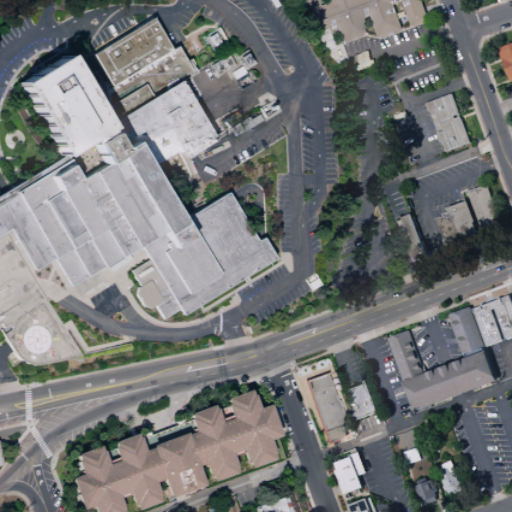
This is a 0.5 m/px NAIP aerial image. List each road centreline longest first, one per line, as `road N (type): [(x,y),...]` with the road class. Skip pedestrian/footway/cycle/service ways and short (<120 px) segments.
road 1 (tertiary): [(269,351),(511,259)]
road 2 (tertiary): [(0,409),(222,364)]
road 3 (residential): [(511,168),(451,0)]
road 4 (residential): [(269,351),(327,511)]
road 5 (tertiary): [(39,442),(180,381)]
